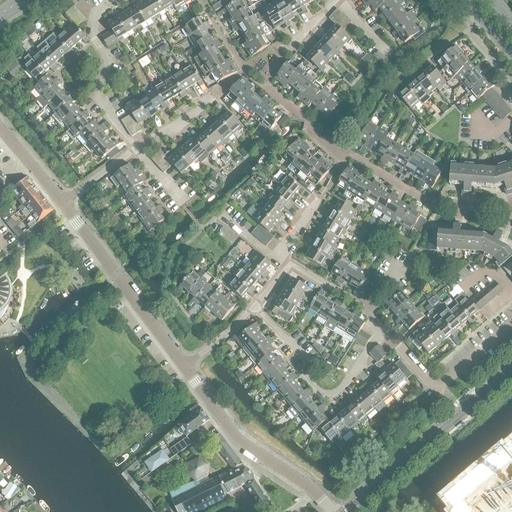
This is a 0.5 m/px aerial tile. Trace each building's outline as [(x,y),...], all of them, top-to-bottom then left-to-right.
[(165,11),(157,0),(146,0),(145,1),(156,19),(161,16),(160,14),(165,11)] [(175,7),(170,0),(157,0),(165,11),(170,8),(171,10),(175,7)] [(186,4),(183,0),(170,0),(175,7),(177,11),(181,9),(180,7),(186,4)] [(249,9),(243,0),(240,0),(223,11),(225,14),(229,12),(232,18),(245,11),(249,9)] [(283,0),(278,0),(273,4),(287,28),(291,26),(288,22),(295,18),(292,14),(283,0)] [(303,12),(295,0),(283,0),(292,14),(298,11),(300,14),(303,12)] [(310,3),(308,0),(295,0),(303,12),(307,10),(304,6),(310,3)] [(379,9),(389,0),(372,0),(365,5),(368,8),(371,6),(375,11),(379,9)] [(402,0),(391,0),(379,9),(383,14),(380,16),(382,19),(401,6),(405,3),(402,0)] [(156,19),(145,1),(139,4),(137,1),(134,3),(146,23),(151,19),(152,21),(156,19)] [(146,23),(134,3),(130,5),(133,8),(127,12),(138,30),(142,27),(141,26),(146,23)] [(287,28),(273,4),(263,10),(275,30),(282,26),(284,30),(287,28)] [(69,19),(79,10),(75,6),(65,14),(69,19)] [(401,6),(382,19),(384,23),(388,20),(392,26),(407,14),(401,6)] [(334,23),(342,14),(338,9),(329,18),(334,23)] [(79,10),(69,19),(73,23),(83,15),(79,10)] [(232,18),(230,19),(228,20),(234,30),(233,31),(235,34),(238,31),(242,37),(265,23),(259,14),(249,19),(245,11),(232,18)] [(411,11),(407,14),(392,26),(396,31),(393,34),(395,37),(414,23),(418,20),(411,11)] [(119,12),(115,14),(128,34),(133,31),(134,32),(138,30),(127,12),(121,16),(119,12)] [(128,34),(115,14),(112,16),(114,20),(108,24),(112,31),(107,34),(114,45),(123,39),(122,37),(128,34)] [(347,18),(342,14),(334,23),(337,26),(338,27),(347,18)] [(87,20),(83,15),(73,23),(78,28),(87,20)] [(189,38),(208,26),(206,23),(203,25),(199,18),(183,28),(189,38)] [(347,18),(338,27),(343,31),(352,22),(347,18)] [(73,23),(65,31),(77,45),(83,40),(85,44),(89,41),(83,34),(78,28),(73,23)] [(265,23),(242,37),(246,44),(242,46),(244,49),(245,48),(251,58),(270,46),(265,37),(271,33),(265,23)] [(418,29),(414,23),(395,37),(397,40),(401,37),(405,43),(413,38),(415,41),(426,33),(421,27),(418,29)] [(208,26),(189,38),(194,47),(196,46),(210,37),(207,31),(210,29),(208,26)] [(329,28),(326,31),(343,47),(347,42),(349,44),(352,40),(343,31),(338,27),(337,26),(332,31),(329,28)] [(33,33),(31,31),(30,29),(25,34),(28,37),(33,33)] [(77,45),(65,31),(57,38),(72,55),(75,53),(72,49),(77,45)] [(343,47),(326,31),(323,34),(326,37),(322,42),(337,56),(340,53),(339,51),(343,47)] [(54,34),(45,41),(61,59),(66,55),(69,58),(72,55),(57,38),(54,34)] [(114,45),(107,34),(102,37),(108,48),(114,45)] [(214,35),(210,37),(196,46),(202,55),(194,59),(200,69),(221,56),(217,49),(223,46),(221,42),(219,43),(214,35)] [(61,59),(45,41),(37,48),(41,52),(56,69),(59,67),(56,64),(61,59)] [(314,44),(311,47),(328,63),(332,58),(334,60),(337,56),(322,42),(317,47),(314,44)] [(162,55),(169,51),(166,46),(159,50),(162,55)] [(328,63),(311,47),(309,50),(312,52),(307,58),(322,72),(326,68),(324,67),(328,63)] [(455,76),(470,63),(456,47),(441,59),(437,63),(445,72),(450,69),(455,76)] [(41,52),(32,59),(45,73),(50,69),(53,72),(56,69),(41,52)] [(150,55),(153,60),(159,57),(156,52),(150,55)] [(132,62),(137,59),(133,53),(129,56),(132,62)] [(45,73),(32,59),(29,55),(25,59),(31,67),(27,70),(39,84),(48,76),(45,73)] [(226,62),(221,56),(200,69),(206,78),(215,73),(221,82),(237,72),(232,63),(233,62),(231,59),(226,62)] [(146,57),(141,60),(144,65),(149,62),(146,57)] [(295,89),(311,70),(306,66),(302,63),(295,71),(287,64),(275,79),(283,86),(282,87),(284,90),(289,84),(295,89)] [(470,63),(455,76),(454,77),(457,81),(459,79),(463,84),(480,69),(478,66),(475,69),(470,63)] [(487,63),(480,69),(483,72),(489,66),(487,63)] [(20,68),(17,64),(11,69),(14,73),(20,68)] [(181,69),(192,87),(198,83),(200,87),(204,85),(192,65),(186,68),(185,67),(181,69)] [(421,71),(436,88),(441,84),(442,86),(446,83),(432,67),(427,71),(424,68),(421,71)] [(178,73),(173,77),(185,96),(188,94),(186,90),(192,87),(181,69),(177,72),(178,73)] [(483,72),(480,69),(463,84),(467,89),(465,90),(468,93),(484,80),(480,75),(483,72)] [(311,70),(295,89),(301,94),(296,100),(298,102),(300,100),(309,107),(312,104),(320,92),(313,86),(320,78),(311,70)] [(421,76),(416,81),(429,97),(433,94),(432,92),(436,88),(421,71),(418,73),(421,76)] [(355,78),(350,74),(346,78),(351,82),(355,78)] [(41,97),(59,82),(56,79),(53,82),(48,76),(39,84),(34,89),(41,97)] [(185,96),(173,77),(168,80),(167,78),(163,80),(173,98),(179,95),(182,98),(185,96)] [(239,115),(256,96),(250,91),(255,86),(252,83),(250,85),(242,78),(230,93),(238,100),(231,108),(239,115)] [(173,98),(163,80),(158,83),(160,85),(154,88),(166,107),(170,105),(167,102),(173,98)] [(489,85),(484,80),(468,93),(471,97),(473,96),(477,100),(477,101),(482,97),(491,89),(495,86),(492,82),(489,85)] [(408,82),(405,85),(420,102),(424,98),(426,100),(429,97),(416,81),(410,85),(408,82)] [(59,82),(41,97),(48,105),(63,93),(58,88),(61,85),(59,82)] [(420,102),(405,85),(402,87),(404,90),(399,95),(412,111),(416,108),(415,106),(420,102)] [(320,92),(312,104),(317,108),(314,111),(317,114),(332,96),(327,92),(329,91),(325,87),(320,92)] [(166,107),(154,88),(149,91),(148,89),(144,92),(146,96),(155,109),(161,106),(163,110),(166,107)] [(496,93),(491,89),(482,97),(486,102),(496,93)] [(63,93),(48,105),(56,114),(73,98),(71,95),(67,98),(63,93)] [(496,93),(486,102),(490,106),(500,98),(496,93)] [(261,100),(256,96),(239,115),(248,123),(256,114),(263,121),(276,107),(266,99),(268,97),(265,95),(261,100)] [(157,114),(146,96),(143,98),(144,100),(138,103),(151,123),(154,121),(152,117),(157,114)] [(332,96),(317,114),(320,116),(322,113),(328,118),(342,102),(338,98),(336,100),(332,96)] [(73,98),(56,114),(52,117),(59,125),(63,122),(77,109),(73,104),(76,101),(73,98)] [(500,98),(490,106),(494,111),(504,103),(500,98)] [(151,123),(138,103),(136,100),(135,101),(134,99),(126,104),(132,115),(139,125),(145,121),(147,125),(151,123)] [(508,108),(504,103),(494,111),(498,116),(508,108)] [(444,114),(448,110),(444,105),(440,109),(444,114)] [(511,112),(508,108),(498,116),(502,121),(511,112)] [(77,109),(63,122),(70,130),(87,115),(85,112),(82,114),(77,109)] [(278,115),(273,111),(263,121),(258,126),(263,129),(264,128),(269,132),(284,114),(280,111),(278,115)] [(218,117),(233,135),(238,131),(239,132),(242,130),(243,129),(229,113),(224,118),(221,115),(218,117)] [(81,135),(91,125),(87,120),(90,117),(87,115),(70,130),(66,133),(74,142),(81,135)] [(130,123),(135,120),(132,115),(121,121),(125,127),(130,123)] [(282,129),(290,120),(286,117),(284,115),(277,124),(280,127),(282,129)] [(218,123),(213,128),(227,143),(230,140),(229,139),(233,135),(218,117),(215,120),(218,123)] [(142,130),(139,125),(135,120),(130,123),(137,134),(142,130)] [(367,148),(379,128),(370,122),(360,139),(366,142),(364,146),(367,148)] [(95,123),(91,126),(81,135),(88,143),(105,128),(103,125),(99,128),(95,123)] [(130,123),(125,127),(131,137),(137,134),(130,123)] [(105,128),(88,143),(84,146),(91,154),(95,151),(109,139),(104,133),(108,131),(105,128)] [(205,129),(202,132),(217,149),(222,145),(223,147),(227,143),(213,128),(207,132),(205,129)] [(378,150),(386,138),(389,134),(379,128),(367,148),(370,150),(373,147),(378,150)] [(217,149),(202,132),(199,134),(202,137),(197,142),(206,153),(210,158),(214,155),(213,153),(217,149)] [(206,153),(197,142),(191,135),(187,138),(190,141),(185,146),(199,161),(203,158),(201,157),(206,153)] [(383,164),(395,144),(386,138),(378,150),(376,154),(382,158),(380,162),(383,164)] [(107,155),(116,147),(120,144),(117,141),(113,144),(109,139),(95,151),(102,160),(107,155)] [(296,176),(313,157),(307,152),(311,147),(309,145),(307,147),(299,139),(286,154),(287,155),(284,159),(291,165),(288,169),(296,176)] [(256,147),(252,142),(247,146),(251,151),(256,147)] [(395,144),(383,164),(386,166),(389,162),(395,166),(405,149),(395,144)] [(199,161),(185,146),(180,150),(177,147),(174,150),(190,167),(194,163),(196,164),(199,161)] [(121,152),(116,147),(107,155),(111,160),(121,152)] [(414,155),(405,149),(395,166),(401,169),(398,173),(402,175),(414,155)] [(174,155),(169,160),(173,165),(183,176),(186,173),(185,171),(190,167),(174,150),(171,152),(174,155)] [(155,164),(165,156),(160,151),(151,159),(155,164)] [(245,157),(241,152),(240,151),(236,155),(242,161),(245,157)] [(423,161),(414,155),(402,175),(405,177),(407,173),(413,177),(423,161)] [(165,156),(155,164),(159,169),(169,160),(165,156)] [(319,162),(313,157),(296,176),(301,180),(305,184),(305,183),(312,175),(320,183),(326,176),(332,168),(323,160),(325,158),(324,156),(319,162)] [(173,165),(169,160),(159,169),(163,173),(173,165)] [(432,166),(423,161),(413,177),(419,181),(417,184),(420,186),(432,166)] [(511,163),(510,165),(507,166),(499,169),(496,170),(492,169),(487,169),(485,188),(495,189),(503,186),(505,185),(508,194),(511,192),(511,190),(511,189),(511,163)] [(450,185),(462,186),(461,195),(467,196),(468,193),(470,193),(471,187),(485,188),(487,169),(457,166),(457,164),(451,164),(450,185)] [(121,185),(140,171),(138,168),(134,171),(130,165),(111,179),(117,188),(121,185)] [(353,203),(366,181),(359,177),(362,172),(359,170),(359,171),(349,166),(339,182),(340,182),(337,186),(346,191),(343,197),(353,203)] [(442,172),(432,166),(420,186),(424,188),(426,185),(432,189),(442,172)] [(332,168),(326,176),(330,180),(334,173),(335,170),(332,168)] [(140,171),(121,185),(127,193),(139,186),(143,183),(139,177),(142,174),(140,171)] [(281,179),(278,183),(294,197),(298,191),(302,194),(305,191),(287,176),(283,181),(281,179)] [(16,199),(33,185),(27,177),(7,193),(9,196),(12,194),(16,199)] [(301,180),(299,182),(300,184),(306,189),(308,186),(305,183),(305,184),(301,180)] [(384,193),(385,193),(387,189),(375,181),(372,185),(366,181),(353,203),(358,206),(362,208),(368,199),(376,204),(377,205),(384,193)] [(276,188),(273,193),(290,208),(293,205),(289,202),(294,197),(278,183),(275,187),(276,188)] [(33,185),(16,199),(21,205),(18,208),(19,210),(40,193),(33,185)] [(139,186),(127,193),(123,196),(130,205),(149,192),(147,188),(143,191),(139,186)] [(149,192),(130,205),(137,214),(152,203),(148,197),(151,195),(149,192)] [(46,202),(40,193),(19,210),(21,212),(24,209),(29,215),(46,202)] [(290,208),(273,193),(269,197),(267,196),(264,200),(267,203),(268,203),(280,213),(284,208),(288,211),(290,208)] [(383,214),(396,195),(392,193),(390,196),(385,193),(384,193),(377,205),(376,204),(374,208),(383,214)] [(399,197),(396,195),(383,214),(393,220),(403,204),(397,200),(399,197)] [(333,206),(331,209),(350,221),(354,216),(355,217),(358,212),(355,211),(340,201),(336,208),(333,206)] [(46,202),(29,215),(33,220),(27,225),(29,229),(37,223),(53,210),(46,202)] [(152,203),(137,214),(143,223),(162,209),(159,206),(156,208),(152,203)] [(268,203),(267,203),(261,211),(280,227),(282,224),(279,221),(284,216),(280,213),(268,203)] [(408,208),(403,204),(393,220),(402,226),(414,206),(411,204),(408,208)] [(417,208),(414,206),(402,226),(412,232),(421,215),(415,212),(417,208)] [(5,222),(10,218),(15,214),(11,209),(1,217),(5,222)] [(164,212),(162,209),(143,223),(150,232),(165,221),(161,215),(164,212)] [(350,221),(331,209),(328,212),(332,214),(329,220),(346,231),(349,227),(347,226),(350,221)] [(280,227),(261,211),(253,219),(260,225),(264,229),(269,233),(274,227),(277,230),(280,227)] [(16,225),(10,218),(5,222),(11,229),(16,225)] [(321,224),(319,227),(339,239),(342,234),(344,235),(346,231),(329,220),(325,226),(321,224)] [(473,252),(475,233),(466,232),(465,235),(461,234),(461,226),(459,226),(459,223),(454,222),(453,231),(453,234),(449,233),(449,231),(430,229),(428,250),(428,251),(432,251),(438,251),(438,249),(473,252)] [(23,234),(16,225),(11,229),(18,238),(23,234)] [(264,229),(260,225),(251,234),(256,238),(260,234),(264,229)] [(339,239),(319,227),(317,231),(321,233),(317,239),(333,249),(335,250),(338,246),(336,245),(339,239)] [(365,236),(368,231),(363,228),(359,233),(365,236)] [(274,237),(269,233),(264,229),(260,234),(270,242),(274,237)] [(484,234),(475,233),(473,252),(479,252),(483,253),(495,259),(498,263),(501,266),(511,257),(511,249),(509,246),(500,242),(503,236),(501,235),(502,232),(496,229),(492,237),(484,234)] [(270,242),(260,234),(256,238),(266,247),(270,242)] [(329,257),(333,249),(317,239),(306,258),(322,268),(322,267),(327,270),(333,260),(329,257)] [(271,265),(255,251),(252,255),(253,257),(250,261),(267,277),(270,274),(266,271),(271,265)] [(231,261),(227,257),(223,262),(227,265),(231,261)] [(339,283),(351,263),(341,257),(332,274),(338,277),(336,281),(339,283)] [(244,265),(241,268),(257,282),(261,277),(265,279),(267,277),(250,261),(246,266),(244,265)] [(511,263),(511,262),(503,269),(511,279),(511,263)] [(360,269),(351,263),(339,283),(342,285),(345,281),(350,285),(360,269)] [(257,282),(241,268),(238,272),(239,273),(235,278),(253,293),(256,290),(252,287),(257,282)] [(370,275),(360,269),(350,285),(356,289),(354,292),(358,295),(365,284),(370,275)] [(189,293),(203,277),(206,274),(201,270),(197,275),(193,271),(187,278),(181,285),(178,289),(181,292),(184,289),(189,293)] [(184,276),(178,282),(181,285),(187,278),(184,276)] [(203,277),(189,293),(194,298),(192,301),(194,303),(210,286),(205,282),(207,280),(203,277)] [(253,293),(235,278),(232,282),(230,281),(226,285),(242,299),(247,293),(250,296),(253,298),(256,295),(253,293)] [(301,310),(308,300),(310,296),(313,291),(308,288),(292,278),(280,297),(297,307),(296,307),(301,310)] [(458,285),(454,281),(449,284),(453,289),(458,285)] [(495,281),(490,286),(498,295),(503,291),(495,281)] [(0,318),(1,318),(2,317),(4,315),(5,313),(6,312),(6,310),(7,308),(8,306),(8,304),(8,302),(9,301),(9,299),(9,297),(8,295),(8,294),(7,292),(7,291),(7,289),(6,288),(5,286),(4,285),(3,283),(2,282),(0,284),(0,318)] [(370,287),(365,284),(358,295),(363,298),(370,287)] [(218,293),(220,292),(216,288),(214,290),(210,286),(194,303),(197,306),(200,303),(205,307),(218,293)] [(490,286),(485,290),(493,299),(498,295),(490,286)] [(485,290),(480,294),(488,303),(493,299),(485,290)] [(314,302),(310,308),(308,311),(318,317),(328,300),(322,297),(324,293),(320,291),(314,302)] [(238,303),(229,295),(225,299),(218,293),(205,307),(222,322),(235,307),(234,307),(238,303)] [(394,313),(410,300),(407,296),(406,298),(402,293),(393,299),(389,295),(380,303),(387,311),(390,308),(394,313)] [(484,307),(475,298),(471,302),(464,293),(455,300),(458,304),(473,322),(476,319),(473,316),(484,307)] [(488,303),(480,294),(475,298),(484,307),(488,303)] [(291,316),(296,307),(297,307),(280,297),(277,303),(273,301),(267,310),(290,324),(293,318),(291,316)] [(310,301),(308,300),(301,310),(307,313),(308,311),(310,308),(307,306),(310,301)] [(328,300),(318,317),(327,322),(339,302),(336,300),(334,304),(328,300)] [(414,304),(410,300),(394,313),(399,319),(396,322),(398,324),(416,309),(412,305),(414,304)] [(343,304),(339,302),(327,322),(336,328),(346,312),(340,308),(343,304)] [(452,307),(448,310),(462,326),(467,321),(470,324),(473,322),(458,304),(453,308),(452,307)] [(434,310),(430,305),(426,309),(429,313),(434,310)] [(462,326),(448,310),(447,307),(438,314),(457,336),(460,333),(457,330),(462,326)] [(416,309),(398,324),(401,327),(404,325),(409,330),(425,317),(421,313),(420,314),(416,309)] [(352,315),(346,312),(336,328),(345,334),(358,314),(354,312),(352,315)] [(361,316),(358,314),(345,334),(355,339),(361,330),(365,323),(359,319),(361,316)] [(457,336),(438,314),(434,318),(436,320),(432,324),(433,325),(445,340),(451,335),(454,339),(457,336)] [(243,349),(261,334),(256,329),(260,326),(257,323),(249,329),(246,324),(237,335),(233,338),(243,349)] [(445,340),(433,325),(426,331),(423,327),(408,339),(418,351),(423,347),(429,354),(445,340)] [(361,330),(355,339),(354,341),(359,345),(366,334),(361,330)] [(265,339),(261,334),(243,349),(250,358),(253,355),(271,339),(269,336),(265,339)] [(371,337),(366,334),(359,345),(365,348),(371,337)] [(274,342),(271,339),(253,355),(260,362),(260,363),(271,354),(275,351),(270,345),(274,342)] [(374,358),(384,350),(379,345),(370,353),(374,358)] [(388,355),(384,350),(374,358),(377,362),(378,363),(388,355)] [(260,363),(260,362),(256,365),(264,374),(281,359),(279,356),(276,359),(271,354),(260,363)] [(333,355),(329,362),(336,367),(340,360),(333,355)] [(281,359),(264,374),(271,382),(285,370),(281,365),(284,362),(281,359)] [(413,375),(400,361),(395,365),(393,363),(388,368),(385,365),(382,368),(397,385),(405,378),(407,380),(413,375)] [(397,385),(382,368),(379,370),(382,373),(376,378),(379,382),(380,382),(389,392),(397,385)] [(290,375),(285,370),(271,382),(278,391),(295,375),(293,373),(290,375)] [(298,378),(295,375),(278,391),(285,399),(299,387),(295,381),(298,378)] [(372,383),(369,385),(384,403),(392,396),(389,392),(380,382),(379,382),(374,386),(372,383)] [(368,391),(363,395),(375,410),(384,403),(369,385),(366,388),(368,391)] [(304,392),(299,387),(285,399),(292,407),(310,392),(307,389),(304,392)] [(312,395),(310,392),(292,407),(299,416),(313,403),(309,398),(312,395)] [(355,397),(352,399),(367,417),(375,410),(363,395),(358,400),(355,397)] [(367,417),(352,399),(349,402),(352,405),(346,410),(359,424),(360,423),(362,425),(368,420),(366,418),(367,417)] [(313,403),(299,416),(306,424),(324,409),(321,406),(318,409),(313,403)] [(187,437),(209,420),(198,405),(190,411),(192,415),(178,425),(179,427),(177,429),(177,432),(178,434),(180,436),(183,436),(185,435),(186,437),(187,437)] [(324,409),(306,424),(313,432),(315,431),(319,428),(318,427),(327,420),(323,414),(326,412),(324,409)] [(359,424),(346,410),(341,414),(338,411),(335,413),(350,431),(359,424)] [(350,431),(335,413),(332,416),(335,419),(330,423),(330,424),(342,438),(350,431)] [(319,428),(315,431),(319,437),(323,433),(330,442),(334,438),(338,442),(342,438),(330,424),(330,423),(327,420),(318,427),(319,428)] [(197,480),(170,492),(172,500),(177,511),(203,511),(228,500),(225,495),(245,485),(253,496),(263,511),(269,511),(274,509),(272,506),(254,480),(253,476),(249,470),(245,467),(239,460),(234,453),(232,450),(230,447),(229,446),(227,444),(226,442),(225,441),(224,439),(219,434),(211,440),(233,470),(209,481),(207,476),(208,465),(199,459),(189,464),(188,475),(189,475),(197,480)] [(186,437),(169,449),(175,456),(192,444),(187,437),(186,437)] [(503,449),(444,499),(454,511),(452,511),(469,511),(463,504),(511,463),(511,443),(504,451),(503,449)] [(163,465),(170,460),(163,450),(156,455),(163,465)] [(8,499),(15,488),(8,483),(1,494),(8,499)]
